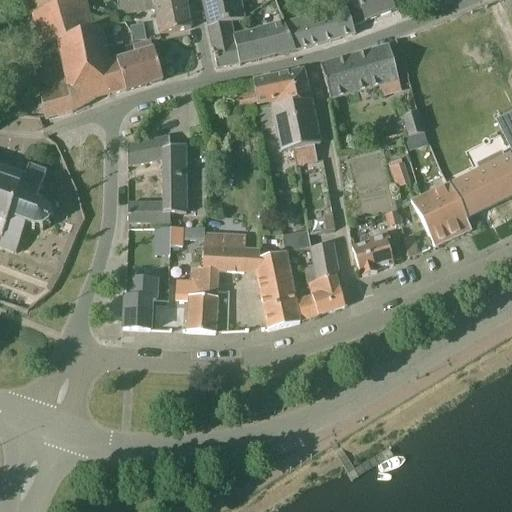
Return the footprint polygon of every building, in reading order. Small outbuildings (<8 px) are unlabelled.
[(26,0),(43,47),(57,43),(87,36),(103,31),(102,29),(94,30),(86,0),(26,0)] [(152,0),(159,36),(191,30),(185,0),(152,0)] [(208,28),(232,23),(245,20),(242,4),(255,1),(254,0),(215,0),(202,3),(208,28)] [(393,13),(393,12),(388,0),(343,0),(346,6),(344,7),(352,28),(353,28),(393,13)] [(355,36),(353,28),(352,28),(344,7),(283,24),(291,54),(295,53),(355,36)] [(488,7),(406,34),(412,52),(494,25),(488,7)] [(92,20),(104,25),(109,14),(97,9),(92,20)] [(246,37),(246,34),(235,37),(232,23),(208,28),(216,70),(239,65),(232,40),(246,37)] [(239,67),(291,54),(283,24),(246,34),(246,37),(232,40),(239,65),(239,67)] [(126,93),(117,60),(110,62),(103,31),(87,36),(57,43),(64,87),(39,96),(45,121),(72,114),(96,101),(125,92),(125,93),(126,93)] [(162,82),(162,81),(150,43),(134,48),(136,55),(117,60),(126,93),(162,82)] [(449,46),(402,62),(407,77),(454,61),(449,46)] [(379,88),(398,83),(388,48),(320,67),(330,102),(379,88)] [(310,101),(304,76),(303,72),(252,83),(252,85),(254,93),(257,105),(259,113),(270,111),(310,101)] [(489,107),(510,103),(505,83),(485,87),(489,107)] [(257,105),(254,93),(237,97),(239,109),(257,105)] [(310,101),(270,111),(280,153),(292,151),(295,168),(317,164),(315,148),(320,147),(310,101)] [(408,140),(423,135),(417,113),(402,118),(408,140)] [(511,134),(511,135),(511,136),(511,137),(507,140),(511,150),(511,154),(444,187),(466,235),(471,232),(465,221),(511,198),(511,134)] [(186,184),(185,146),(170,150),(170,139),(127,147),(127,169),(161,163),(162,184),(186,184)] [(402,165),(401,165),(389,169),(396,189),(409,185),(402,165)] [(0,248),(16,255),(24,233),(25,230),(31,232),(34,233),(34,229),(40,233),(43,232),(42,228),(49,228),(50,226),(47,223),(53,220),(53,217),(49,217),(52,210),(50,208),(47,210),(45,203),(43,202),(41,205),(35,204),(40,190),(43,191),(43,189),(41,188),(46,172),(28,166),(25,174),(23,173),(22,177),(8,172),(9,168),(5,167),(4,171),(0,169),(0,248)] [(128,226),(148,226),(170,226),(170,215),(186,215),(186,184),(162,184),(162,205),(127,206),(128,226)] [(450,242),(466,235),(444,187),(429,194),(450,242)] [(434,249),(450,242),(429,194),(410,203),(434,249)] [(399,226),(396,215),(386,218),(388,228),(399,226)] [(323,221),(325,234),(335,233),(332,218),(332,216),(322,217),(323,221)] [(170,231),(156,230),(155,248),(170,249),(170,245),(170,231)] [(182,231),(170,231),(170,245),(182,246),(182,231)] [(306,232),(285,237),(288,251),(309,247),(306,232)] [(388,251),(391,250),(387,235),(368,241),(369,245),(351,250),(354,260),(353,260),(354,261),(355,261),(360,278),(361,277),(362,279),(377,275),(376,273),(393,267),(388,251)] [(408,261),(418,256),(414,237),(404,242),(408,261)] [(247,240),(239,239),(205,238),(203,274),(194,273),(192,294),(217,296),(218,275),(257,278),(267,333),(299,325),(286,255),(258,262),(259,255),(246,254),(247,240)] [(335,276),(338,276),(332,246),(310,250),(316,282),(335,276)] [(338,289),(335,276),(316,282),(307,285),(310,297),(296,302),(301,323),(344,309),(339,289),(338,289)] [(150,333),(150,303),(157,303),(158,283),(130,282),(129,300),(124,300),(122,332),(150,333)] [(216,302),(217,296),(192,294),(192,300),(191,300),(186,335),(215,336),(218,302),(216,302)]
